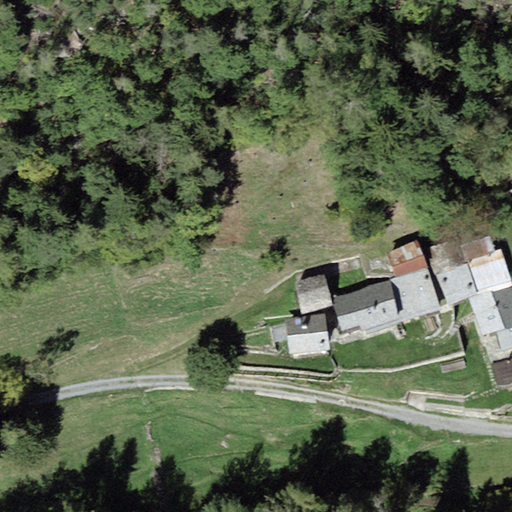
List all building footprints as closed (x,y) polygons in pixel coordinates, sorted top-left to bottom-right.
[(484,217),(510,206),(501,185),(475,197),(484,217)] [(466,298),(506,284),(494,250),(489,252),(484,239),(456,248),(454,243),(422,255),(440,307),(466,298)] [(391,278),(419,268),(411,246),(383,256),(391,278)] [(399,322),(434,310),(419,268),(391,278),(384,280),(399,322)] [(356,335),(395,323),(383,282),(323,300),(332,332),(354,326),(356,335)] [(488,331),(496,352),(511,346),(511,299),(506,284),(466,298),(478,334),(488,331)] [(293,316),(324,308),(319,288),(288,296),(293,316)] [(278,355),(321,351),(318,317),(275,320),(278,355)] [(232,349),(271,352),(269,329),(228,337),(232,349)] [(495,385),(511,379),(511,357),(489,365),(495,385)]
